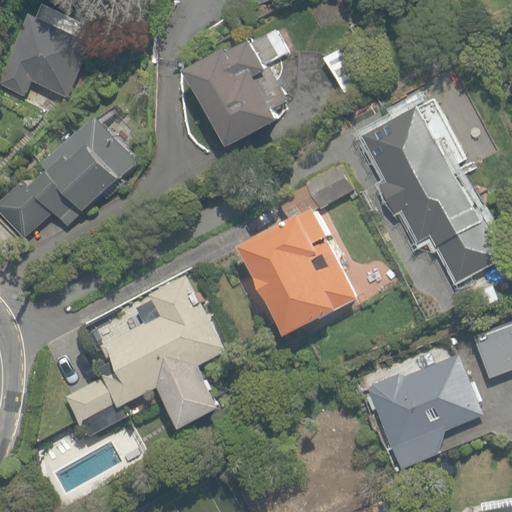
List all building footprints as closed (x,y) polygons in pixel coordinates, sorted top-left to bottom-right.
[(3,84),(52,108),(61,91),(73,97),(97,45),(38,14),(3,84)] [(328,57),(347,92),(380,73),(355,28),(343,34),(349,45),(328,57)] [(195,69),(235,145),(285,119),(285,118),(277,104),(291,100),(273,66),(271,67),(271,63),(291,51),(280,31),(258,42),(257,40),(236,51),(234,48),(195,69)] [(436,234),(461,281),(508,256),(488,217),(485,218),(457,165),(470,158),(438,97),(417,108),(416,105),(398,115),(400,118),(368,135),(391,180),(385,183),(400,213),(407,209),(423,240),(436,234)] [(1,205),(27,236),(58,210),(70,225),(144,162),(104,115),(49,163),(55,170),(39,183),(33,177),(1,205)] [(245,244),(290,336),(365,300),(321,211),(359,192),(346,166),(281,198),(293,220),(245,244)] [(225,407),(201,361),(228,347),(189,275),(151,295),(154,300),(139,308),(147,323),(103,347),(117,372),(71,397),(83,420),(87,418),(96,435),(135,414),(130,404),(162,387),(184,428),(225,407)] [(487,306),(502,298),(495,285),(481,292),(487,306)] [(511,320),(477,333),(493,377),(511,370),(511,320)] [(374,390),(405,470),(442,453),(449,429),(487,414),(462,353),(409,377),(402,373),(376,385),(374,390)]
